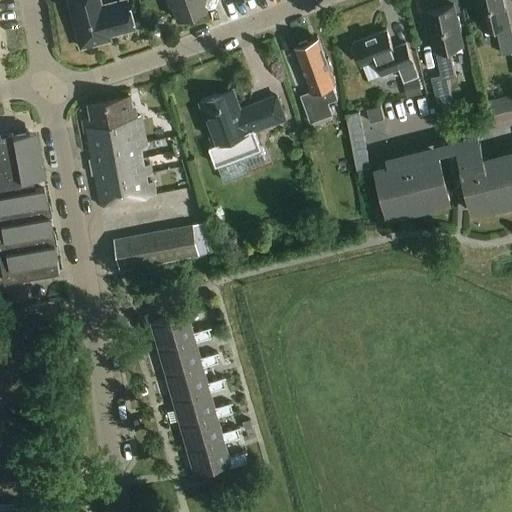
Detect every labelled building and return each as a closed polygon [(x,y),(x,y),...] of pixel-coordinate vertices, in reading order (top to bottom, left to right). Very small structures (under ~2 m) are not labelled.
[(98,0),(67,0),(68,2),(80,47),(109,39),(108,35),(133,28),(126,1),(125,0),(123,0),(100,6),(98,0)] [(164,0),(166,4),(169,6),(174,19),(203,9),(199,0),(164,0)] [(509,26),(503,0),(476,0),(477,0),(475,1),(478,14),(480,14),(483,28),(496,25),(502,54),(511,51),(511,32),(511,26),(509,26)] [(448,77),(456,76),(450,47),(462,44),(459,30),(461,30),(458,16),(456,16),(453,5),(428,10),(438,54),(437,54),(441,75),(431,77),(437,103),(453,99),(448,77)] [(353,43),(354,46),(351,47),(356,59),(359,58),(362,65),(376,60),(382,74),(400,67),(405,80),(418,75),(406,43),(394,48),(387,30),(353,43)] [(334,115),(329,102),(336,99),(326,73),(331,71),(327,60),(325,60),(318,40),(308,43),(307,41),(299,44),(300,46),(296,48),(302,66),(300,67),(304,78),(306,78),(311,91),(300,94),(310,123),(334,115)] [(418,78),(403,82),(407,97),(422,93),(418,78)] [(240,112),(231,89),(199,101),(206,121),(205,121),(214,146),(209,148),(216,168),(262,150),(254,130),(285,119),(276,96),(250,105),(251,108),(240,112)] [(501,110),(511,107),(511,91),(497,96),(501,110)] [(91,118),(83,120),(98,205),(153,193),(139,116),(137,116),(135,106),(132,106),(130,96),(89,104),(91,118)] [(370,122),(384,118),(381,105),(367,109),(370,122)] [(162,128),(178,125),(175,107),(159,109),(162,128)] [(453,107),(442,110),(445,123),(456,120),(453,107)] [(357,170),(370,167),(359,111),(346,114),(357,170)] [(58,271),(34,135),(0,141),(0,267),(2,281),(58,271)] [(462,170),(485,164),(480,143),(457,148),(462,170)] [(389,217),(449,202),(437,153),(376,169),(389,217)] [(473,213),(511,203),(511,164),(464,177),(473,213)] [(205,224),(113,240),(118,271),(211,253),(205,224)] [(151,323),(158,348),(193,338),(194,342),(205,339),(203,330),(191,333),(185,313),(151,323)] [(158,348),(165,373),(200,363),(201,367),(213,364),(211,360),(210,355),(198,358),(194,342),(193,338),(158,348)] [(165,373),(173,398),(207,388),(208,392),(220,389),(218,384),(217,380),(206,383),(201,367),(200,363),(165,373)] [(173,398),(180,423),(214,413),(215,417),(227,414),(224,405),(213,408),(208,392),(207,388),(173,398)] [(180,423),(187,449),(221,439),(222,442),(234,439),(233,434),(232,430),(220,433),(215,417),(214,413),(180,423)] [(242,422),(244,430),(252,428),(250,420),(242,422)] [(221,439),(187,449),(194,474),(228,464),(229,467),(241,464),(239,455),(227,458),(222,442),(221,439)]
